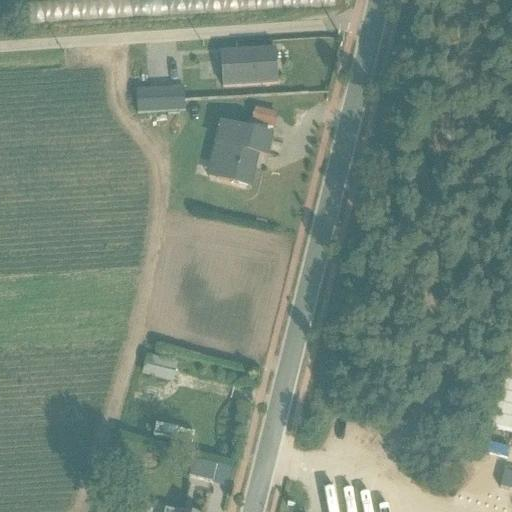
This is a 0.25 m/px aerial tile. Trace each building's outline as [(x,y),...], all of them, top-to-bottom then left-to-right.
[(221,96),(274,93),(271,50),(219,53),(221,96)] [(182,86),(132,86),(132,114),(182,114),(182,86)] [(261,112),(258,125),(281,131),(284,118),(261,112)] [(257,198),(271,139),(215,125),(201,185),(257,198)] [(511,346),(490,431),(511,436),(511,346)] [(151,361),(148,382),(182,387),(185,366),(151,361)] [(160,442),(196,447),(198,434),(162,429),(160,442)] [(234,490),(237,473),(199,466),(196,483),(234,490)]
